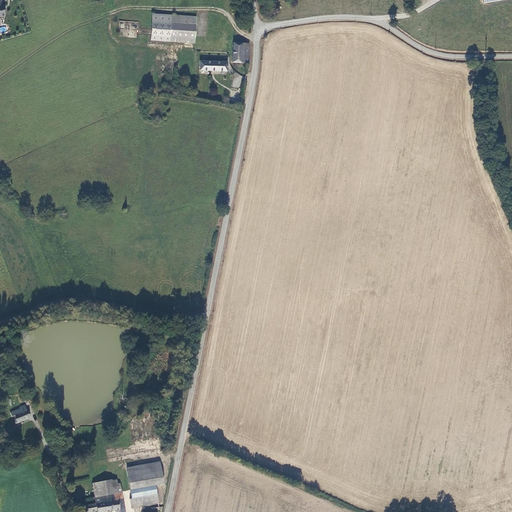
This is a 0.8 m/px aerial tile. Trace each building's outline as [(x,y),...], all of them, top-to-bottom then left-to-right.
[(151,22),(194,25),(194,16),(151,13),(151,22)] [(225,18),(194,16),(194,25),(194,30),(193,37),(224,39),(225,18)] [(177,42),(183,42),(183,29),(194,30),(194,25),(151,22),(150,40),(177,42)] [(247,44),(232,43),(232,40),(224,39),(193,37),(194,30),(183,29),(183,42),(182,51),(177,51),(176,60),(191,61),(192,47),(232,49),(231,64),(246,65),(247,44)] [(144,53),(121,52),(121,81),(144,81),(144,53)] [(191,69),(191,61),(176,60),(176,68),(191,69)] [(200,60),(200,69),(226,71),(227,61),(200,60)] [(20,408),(10,413),(12,417),(13,417),(16,423),(29,418),(25,409),(20,412),(20,410),(21,410),(20,408)] [(126,469),(130,489),(154,485),(163,483),(159,463),(126,469)] [(89,483),(92,498),(115,493),(113,484),(115,484),(113,479),(89,483)] [(132,498),(129,499),(130,507),(137,506),(135,498),(156,494),(154,485),(130,489),(132,498)] [(116,511),(123,511),(121,499),(116,500),(115,493),(92,498),(93,504),(79,507),(80,511),(88,511),(95,511),(94,511),(103,511),(112,510),(116,510),(116,511)] [(158,502),(156,494),(135,498),(137,506),(158,502)]
